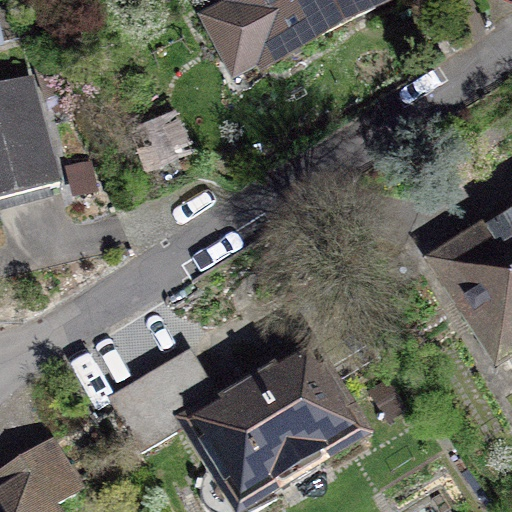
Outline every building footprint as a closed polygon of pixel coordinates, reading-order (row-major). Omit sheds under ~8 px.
[(405,0),(215,0),(198,9),(241,96),(412,13),(405,0)] [(46,89),(0,95),(0,201),(60,193),(46,89)] [(168,113),(132,128),(159,192),(195,177),(168,113)] [(511,201),(423,257),(498,377),(511,368),(511,201)] [(314,350),(185,421),(234,511),(258,511),(369,452),(314,350)] [(53,511),(52,509),(82,491),(51,438),(0,468),(0,480),(9,495),(0,500),(0,511),(53,511)]
